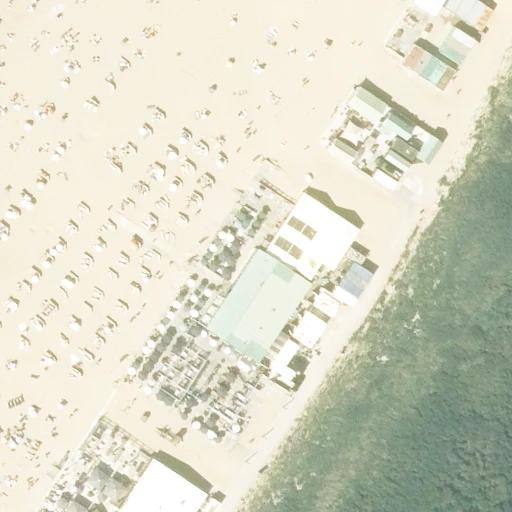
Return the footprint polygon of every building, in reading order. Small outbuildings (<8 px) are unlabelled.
[(432,54),(413,42),(399,64),(441,90),(492,10),(476,0),(447,0),(444,5),(457,14),(432,54)] [(378,110),(363,131),(407,160),(419,139),(378,110)] [(415,172),(369,141),(352,166),(398,195),(415,172)] [(325,198),(271,280),(328,316),(381,234),(325,198)] [(238,415),(170,370),(139,418),(207,462),(238,415)] [(183,511),(208,471),(188,460),(160,505),(172,511),(183,511)]
